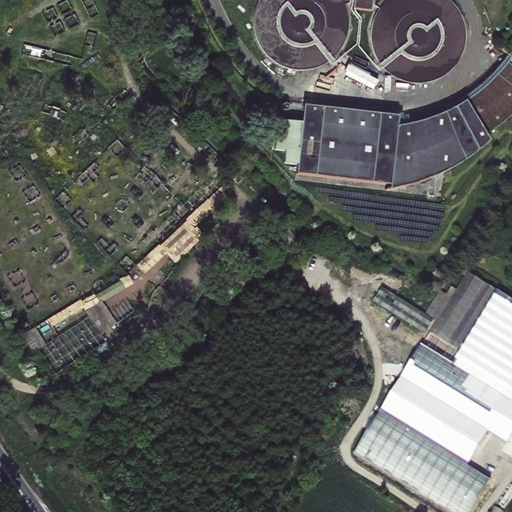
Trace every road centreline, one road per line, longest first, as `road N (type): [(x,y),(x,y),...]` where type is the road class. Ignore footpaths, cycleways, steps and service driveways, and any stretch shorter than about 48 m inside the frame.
road 1 (track): [(221,245),(335,295),(369,329),(376,393),(346,453),(424,511)]
road 2 (track): [(0,372),(11,383),(49,390),(111,362),(257,202)]
road 3 (unknown): [(107,511),(25,423),(0,382)]
